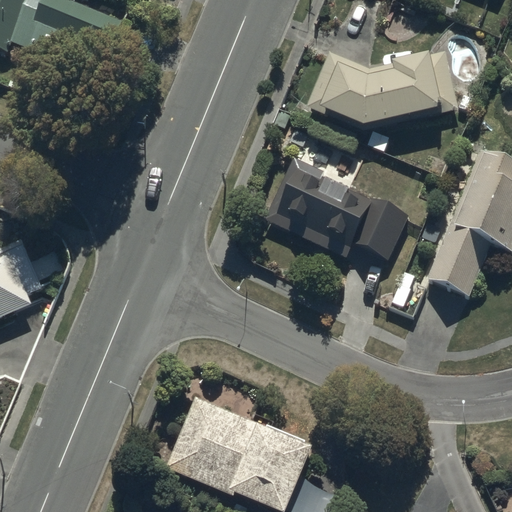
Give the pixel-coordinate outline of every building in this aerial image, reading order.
[(0,0),(0,48),(8,52),(12,42),(54,60),(50,68),(96,88),(124,22),(72,0),(0,0)] [(369,78),(330,60),(306,115),(365,141),(459,120),(445,61),(369,78)] [(511,171),(479,159),(428,290),(470,307),(490,255),(511,263),(511,171)] [(326,180),(294,166),(266,230),(350,267),(356,254),(390,269),(410,224),(323,185),(326,180)] [(0,331),(34,317),(29,306),(42,300),(24,258),(0,267),(0,331)] [(307,453),(195,407),(166,478),(232,505),(231,509),(238,511),(296,511),(316,465),(304,460),(307,453)]
